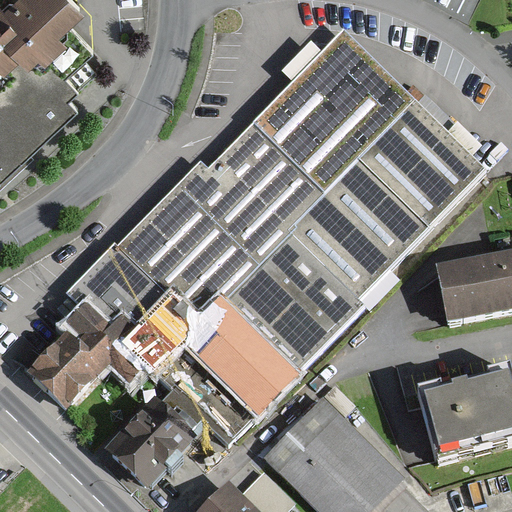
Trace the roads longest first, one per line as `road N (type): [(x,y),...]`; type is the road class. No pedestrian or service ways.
road 1 (residential): [(511,342),(356,370),(191,511)]
road 2 (residential): [(0,244),(73,198),(144,130),(170,74),(178,0)]
road 3 (residential): [(382,0),(466,42),(511,83)]
road 4 (primary): [(107,511),(0,406)]
